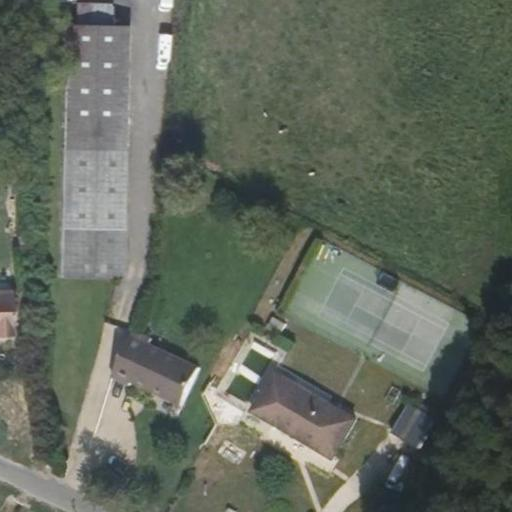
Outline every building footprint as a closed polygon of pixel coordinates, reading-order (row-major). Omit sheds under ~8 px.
[(92,82),(91,62),(55,63),(56,83),(92,82)] [(92,82),(56,83),(47,84),(58,334),(113,331),(102,81),(92,82)] [(0,284),(0,328),(13,328),(11,284),(0,284)] [(146,346),(147,343),(128,337),(118,368),(114,384),(132,389),(133,385),(186,402),(198,363),(146,346)] [(0,400),(9,400),(9,355),(0,354),(0,400)] [(341,449),(360,407),(269,369),(249,411),(341,449)] [(437,475),(449,449),(417,434),(405,461),(437,475)]
